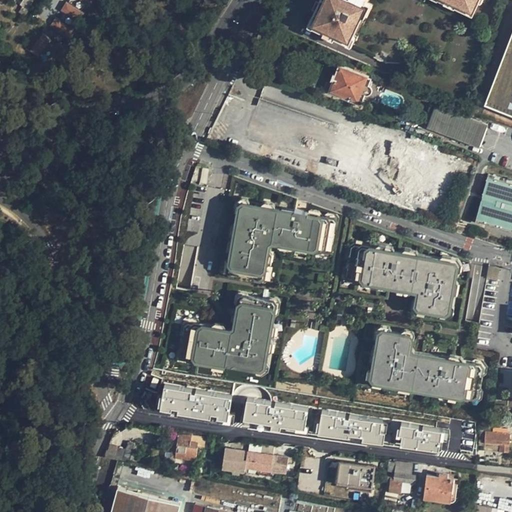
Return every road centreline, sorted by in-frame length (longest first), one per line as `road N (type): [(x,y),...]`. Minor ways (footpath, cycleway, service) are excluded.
road 1 (residential): [(122,410),(511,467)]
road 2 (unclassified): [(188,145),(511,254)]
road 3 (residential): [(0,150),(151,103),(181,82),(249,0)]
road 4 (residential): [(188,145),(133,374)]
road 5 (residential): [(0,198),(49,243),(94,367)]
road 6 (residential): [(251,0),(188,145)]
road 7 (unknown): [(309,0),(300,31),(387,74)]
